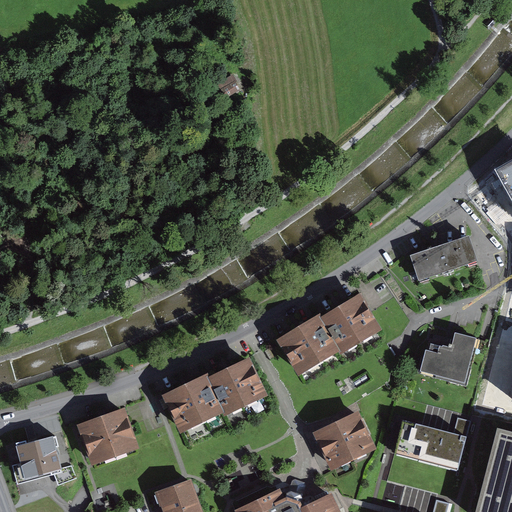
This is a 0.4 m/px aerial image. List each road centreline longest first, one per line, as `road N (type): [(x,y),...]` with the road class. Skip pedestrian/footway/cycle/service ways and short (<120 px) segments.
road 1 (residential): [(0,421),(150,372),(246,329),(377,251),(511,139)]
road 2 (track): [(0,331),(109,291),(248,216),(357,136),(434,64),(441,45),(432,0)]
